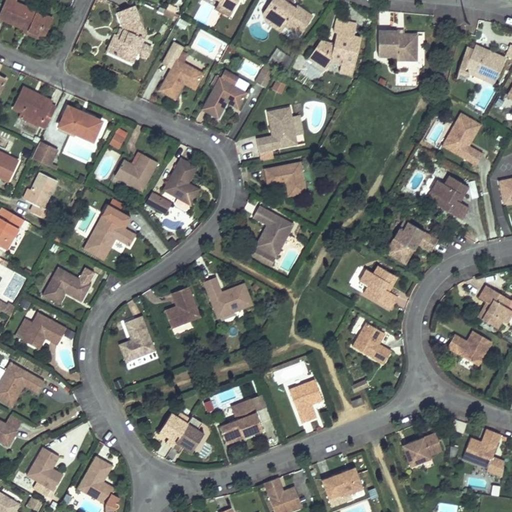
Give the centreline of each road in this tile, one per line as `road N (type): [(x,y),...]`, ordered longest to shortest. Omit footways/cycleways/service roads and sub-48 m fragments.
road 1 (residential): [(56,77),(213,147),(231,182),(222,221),(106,311),(89,348),(122,433),(161,484)]
road 2 (residential): [(161,484),(208,481),(349,436),(435,376)]
road 3 (residential): [(511,259),(461,274),(433,293),(418,349),(435,376)]
